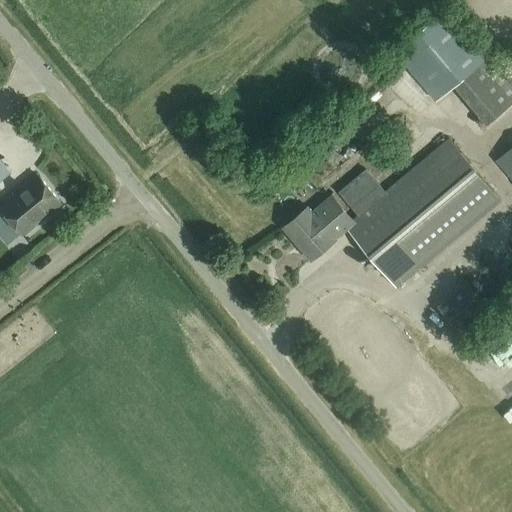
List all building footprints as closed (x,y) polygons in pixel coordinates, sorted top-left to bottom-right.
[(511,100),(511,83),(488,54),(485,58),(443,9),(394,50),(436,99),(453,84),(486,122),(511,100)] [(210,126),(205,120),(199,125),(204,131),(210,126)] [(307,205),(283,226),(310,259),(334,238),(347,227),(397,285),(500,198),(448,137),(385,190),(366,169),(339,192),(357,213),(350,220),(341,209),(342,209),(331,196),(312,211),(307,205)] [(511,146),(496,159),(511,178),(511,146)] [(61,201),(38,174),(0,206),(22,233),(61,201)] [(490,315),(462,283),(437,305),(464,337),(490,315)] [(511,327),(486,348),(498,363),(506,357),(511,365),(511,327)]
